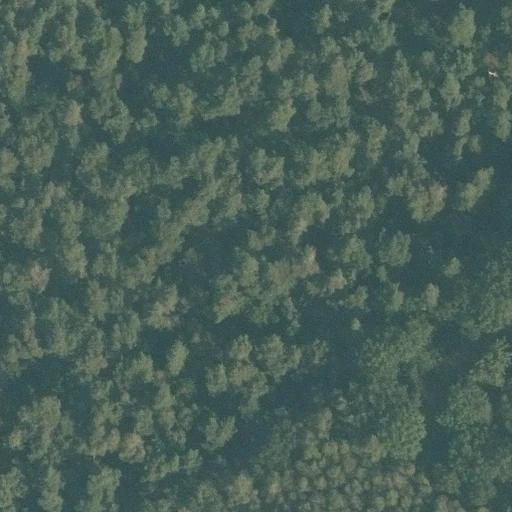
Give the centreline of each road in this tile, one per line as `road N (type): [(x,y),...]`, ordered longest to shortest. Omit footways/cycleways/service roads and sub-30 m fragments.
road 1 (track): [(377,365),(142,511)]
road 2 (track): [(511,267),(377,365)]
